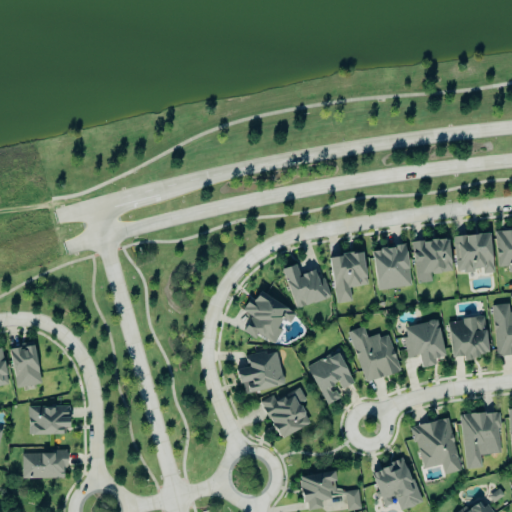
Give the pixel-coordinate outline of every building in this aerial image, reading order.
[(511,230),(493,231),(496,268),(506,268),(507,274),(511,273),(511,230)] [(451,237),(455,273),(480,271),(481,275),(491,274),(488,234),(451,237)] [(449,272),(445,239),(409,243),(414,284),(429,283),(428,275),(449,272)] [(374,291),(408,287),(403,246),(369,250),(374,291)] [(326,257),(334,305),(349,302),(347,289),(366,286),(360,252),(326,257)] [(280,269),(293,310),(321,301),(312,271),(297,275),(294,265),(280,269)] [(241,333),(254,339),(255,336),(273,345),(279,331),(275,329),(279,320),(289,324),(294,312),(254,295),(250,305),(244,303),(240,312),(249,316),(241,333)] [(494,358),(511,356),(511,312),(507,313),(506,305),(490,306),(494,358)] [(449,358),(461,357),(461,359),(486,356),(482,318),(445,322),(449,358)] [(405,359),(417,357),(419,369),(430,367),(429,359),(442,357),(436,322),(400,328),(405,359)] [(362,383),(398,373),(387,336),(378,339),(376,335),(364,339),(361,328),(347,333),(362,383)] [(6,348),(14,390),(39,385),(31,344),(6,348)] [(243,394),(282,385),(274,351),(243,357),(245,368),(233,371),(236,386),(241,385),(243,394)] [(305,368),(323,406),(340,399),(336,391),(351,384),(336,353),(305,368)] [(297,406),(304,402),(296,389),(274,402),(270,396),(257,404),(278,441),(307,424),(297,406)] [(26,408),(26,436),(59,435),(59,429),(66,428),(66,407),(26,408)] [(497,413),(459,415),(462,470),(479,469),(478,455),(499,454),(497,413)] [(442,475),(459,472),(446,419),(410,427),(420,471),(439,466),(442,475)] [(65,453),(20,453),(20,480),(61,479),(61,468),(65,468),(65,453)] [(396,511),(417,505),(403,461),(369,471),(381,508),(393,504),(396,511)] [(341,492),(343,511),(359,510),(356,490),(341,492)] [(459,511),(488,511),(480,499),(459,511)]
